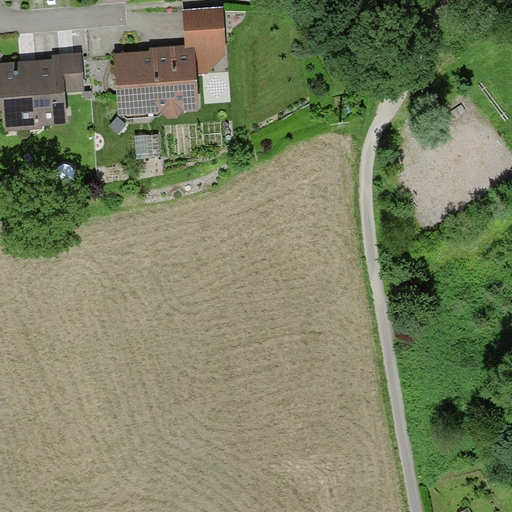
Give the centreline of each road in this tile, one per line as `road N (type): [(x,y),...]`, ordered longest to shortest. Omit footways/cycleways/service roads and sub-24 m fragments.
road 1 (track): [(415,511),(373,273),(366,149),(386,96),(438,64)]
road 2 (residential): [(0,25),(122,17)]
